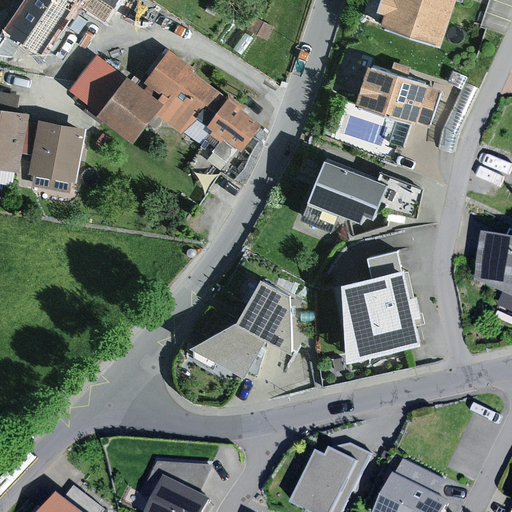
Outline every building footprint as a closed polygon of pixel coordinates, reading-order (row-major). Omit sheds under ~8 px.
[(24,0),(4,32),(44,58),(79,6),(104,23),(119,0),(24,0)] [(207,0),(205,6),(218,13),(225,0),(207,0)] [(381,0),(378,10),(387,13),(383,24),(440,44),(455,0),(381,0)] [(253,16),(246,28),(267,40),(274,27),(253,16)] [(166,46),(144,76),(162,90),(156,98),(161,102),(154,111),(181,131),(194,114),(239,148),(260,121),(191,69),(194,66),(166,46)] [(95,52),(67,88),(95,109),(123,73),(95,52)] [(397,73),(365,63),(353,103),(413,122),(425,85),(426,82),(397,73)] [(452,69),(446,80),(461,87),(464,81),(466,76),(452,69)] [(123,73),(95,109),(93,112),(131,141),(154,111),(161,102),(156,98),(123,73)] [(479,88),(464,81),(461,87),(441,128),(438,148),(446,150),(453,151),(456,133),(479,88)] [(439,89),(425,85),(413,122),(427,127),(439,89)] [(0,88),(0,107),(6,109),(10,91),(0,88)] [(6,109),(0,107),(0,181),(10,183),(12,168),(15,168),(18,150),(24,119),(25,111),(6,109)] [(83,126),(37,117),(36,122),(31,152),(27,171),(73,179),(83,126)] [(36,122),(24,119),(18,150),(31,152),(36,122)] [(101,132),(94,141),(103,148),(110,139),(101,132)] [(382,181),(321,158),(299,215),(327,226),(334,209),(356,217),(359,209),(369,213),(372,207),(382,181)] [(382,181),(372,207),(416,217),(422,188),(385,173),(382,181)] [(506,236),(482,232),(475,280),(511,295),(511,229),(509,228),(506,236)] [(397,250),(366,255),(368,271),(400,265),(397,250)] [(401,268),(337,280),(343,357),(417,343),(411,315),(419,314),(414,293),(407,295),(401,268)] [(261,278),(235,321),(267,338),(293,352),(291,295),(261,278)] [(267,338),(235,321),(187,346),(245,376),(267,338)] [(340,356),(332,358),(335,370),(343,369),(340,356)] [(70,379),(58,391),(65,397),(77,385),(70,379)] [(325,455),(314,450),(289,502),(309,511),(341,511),(370,453),(351,444),(329,448),(325,455)] [(164,476),(199,492),(212,465),(156,459),(151,469),(164,476)] [(403,459),(395,474),(438,496),(446,480),(403,459)] [(395,474),(393,473),(373,511),(442,511),(448,500),(438,496),(395,474)] [(199,492),(164,476),(146,511),(203,511),(211,498),(199,492)] [(74,485),(64,499),(80,511),(103,511),(105,510),(74,485)] [(80,511),(64,499),(58,495),(44,511),(80,511)]
